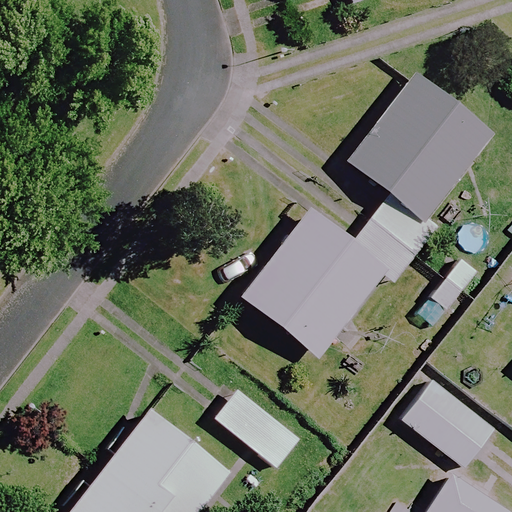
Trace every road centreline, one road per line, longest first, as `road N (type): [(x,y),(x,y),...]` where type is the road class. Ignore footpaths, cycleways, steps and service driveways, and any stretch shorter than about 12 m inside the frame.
road 1 (residential): [(161,143),(0,353)]
road 2 (residential): [(178,0),(199,61),(190,101),(161,143)]
